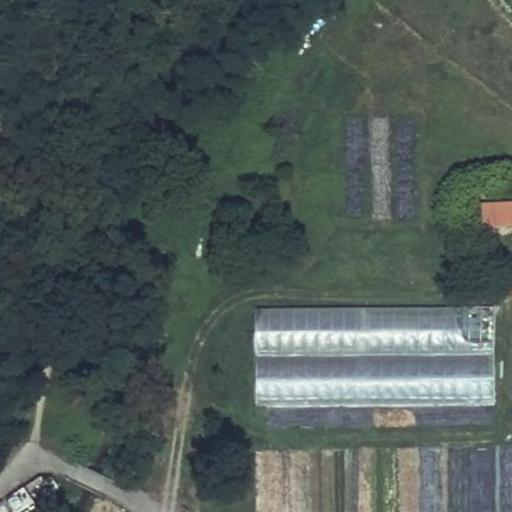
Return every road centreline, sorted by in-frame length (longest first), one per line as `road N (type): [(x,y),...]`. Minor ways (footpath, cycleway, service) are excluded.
road 1 (track): [(0,492),(28,463),(29,432),(107,168),(202,0)]
road 2 (track): [(28,463),(118,489),(150,511)]
